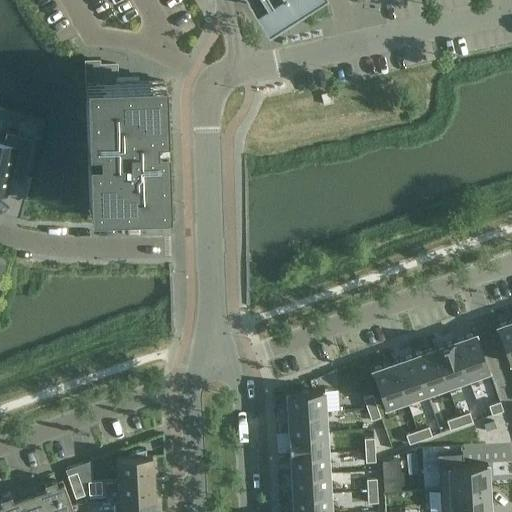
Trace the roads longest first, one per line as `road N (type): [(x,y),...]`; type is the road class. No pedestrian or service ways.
road 1 (residential): [(242,69),(511,10)]
road 2 (residential): [(232,364),(467,280)]
road 3 (residential): [(210,246),(0,239)]
road 4 (residential): [(194,380),(0,451)]
road 5 (residential): [(210,246),(205,103),(213,86),(242,69)]
road 6 (residential): [(245,511),(232,364)]
road 7 (residential): [(511,407),(467,280)]
road 8 (residential): [(194,380),(202,511)]
